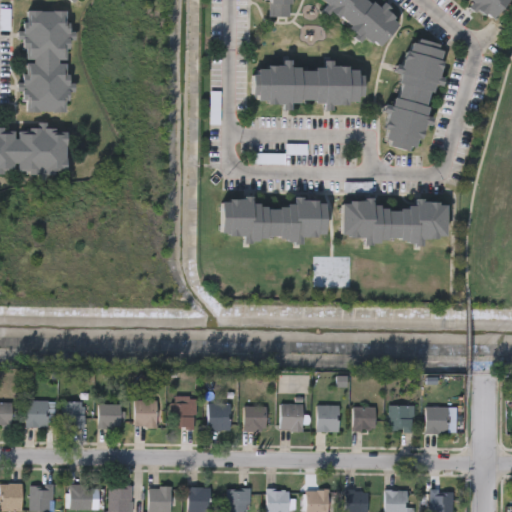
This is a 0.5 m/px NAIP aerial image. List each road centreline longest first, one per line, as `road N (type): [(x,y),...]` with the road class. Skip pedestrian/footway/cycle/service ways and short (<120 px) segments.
road 1 (residential): [(0,455),(511,464)]
road 2 (residential): [(481,511),(482,384)]
